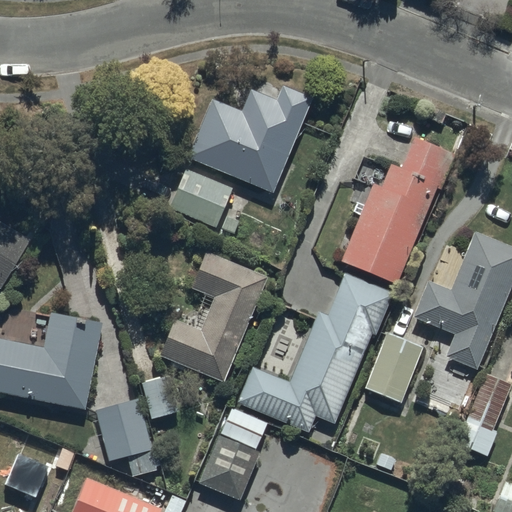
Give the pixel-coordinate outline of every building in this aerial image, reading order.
[(211,100),(186,158),(271,194),(312,99),(281,85),(275,99),(250,89),(240,112),(211,100)] [(382,187),(372,183),(340,262),(396,285),(436,187),(442,190),(457,154),(414,137),(401,169),(391,165),(382,187)] [(186,170),(170,209),(216,228),(232,189),(186,170)] [(0,286),(2,288),(31,241),(0,221),(0,286)] [(477,371),(511,283),(511,248),(473,233),(450,290),(427,281),(412,318),(455,335),(445,358),(477,371)] [(175,320),(160,355),(223,382),(267,277),(207,252),(192,287),(215,297),(201,331),(175,320)] [(252,365),(236,403),(307,433),(313,417),(332,425),(371,334),(374,335),(392,294),(342,272),(324,315),(317,312),(288,381),(252,365)] [(0,336),(0,390),(86,407),(102,323),(68,317),(50,313),(44,344),(0,336)] [(423,347),(387,333),(365,391),(402,404),(423,347)] [(511,383),(485,373),(457,443),(488,455),(498,431),(494,430),(511,383)] [(167,377),(139,384),(148,420),(176,412),(167,377)] [(136,399),(95,411),(109,462),(127,458),(132,477),(156,470),(136,399)] [(266,423),(227,408),(196,486),(237,502),(257,452),(255,451),(266,423)] [(0,428),(0,464),(12,433),(0,428)] [(17,452),(5,484),(38,496),(50,465),(17,452)] [(87,479),(73,511),(159,511),(161,508),(87,479)] [(511,511),(511,484),(505,482),(493,511),(511,511)]
